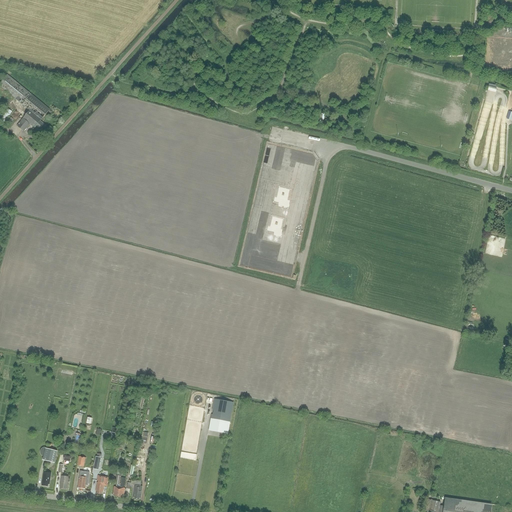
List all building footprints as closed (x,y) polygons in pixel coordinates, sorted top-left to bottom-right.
[(7,75),(0,83),(0,86),(20,102),(30,111),(17,126),(24,132),(30,124),(35,128),(36,127),(40,130),(44,125),(40,121),(50,110),(28,92),(7,75)] [(12,112),(5,108),(1,115),(3,115),(0,119),(0,122),(4,124),(7,118),(8,118),(12,112)] [(216,400),(211,426),(229,429),(233,403),(216,400)] [(73,441),(72,446),(80,448),(82,434),(76,433),(74,442),(73,441)] [(55,463),(58,451),(46,448),(43,460),(55,463)] [(138,454),(137,465),(144,466),(145,455),(138,454)] [(77,466),(84,467),(86,458),(79,457),(77,466)] [(80,471),(77,488),(80,488),(79,491),(84,492),(84,489),(85,489),(86,484),(88,484),(89,472),(80,471)] [(50,484),(51,473),(44,472),(42,486),(48,487),(48,484),(50,484)] [(67,487),(69,477),(68,477),(69,474),(63,474),(63,476),(62,476),(60,488),(66,489),(66,487),(67,487)] [(114,487),(113,494),(114,494),(114,496),(123,497),(123,495),(124,495),(125,488),(124,488),(124,486),(125,486),(126,478),(122,478),(120,485),(119,485),(121,476),(117,475),(115,484),(116,485),(116,487),(114,487)] [(103,492),(104,486),(108,486),(109,478),(98,476),(98,481),(100,481),(99,483),(97,482),(96,491),(98,491),(97,494),(102,494),(102,492),(103,492)] [(141,498),(143,487),(134,486),(132,497),(135,497),(135,499),(139,500),(140,498),(141,498)] [(442,511),(444,506),(440,506),(440,502),(431,500),(428,511),(442,511)]
